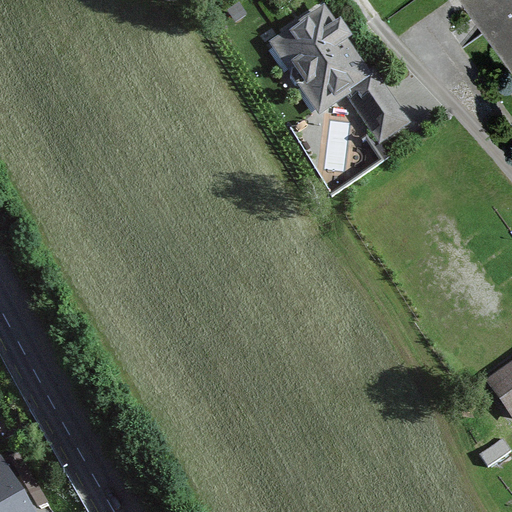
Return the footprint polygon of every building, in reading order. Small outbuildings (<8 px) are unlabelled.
[(511,0),(465,0),(463,2),(511,67),(511,0)] [(328,16),(275,49),(320,120),(352,100),(382,147),(411,128),(378,76),(370,81),(328,16)] [(511,368),(491,383),(511,413),(511,368)] [(511,450),(503,439),(480,456),(488,467),(511,450)] [(0,511),(37,511),(8,462),(0,467),(0,511)]
